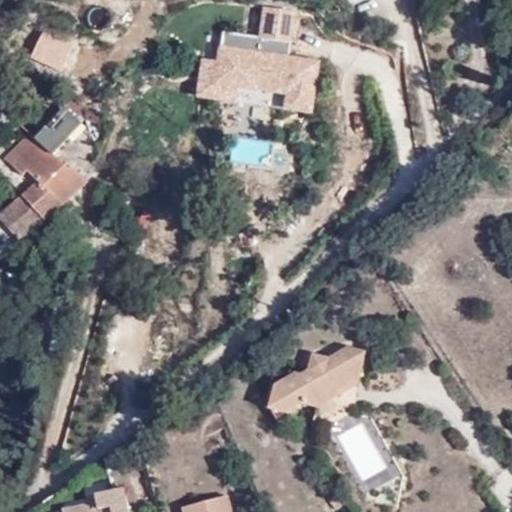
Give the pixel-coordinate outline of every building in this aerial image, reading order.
[(314,108),(319,57),(290,55),(294,7),(261,4),(258,34),(219,31),(217,60),(199,58),(196,97),(314,108)] [(29,122),(36,129),(54,150),(57,147),(73,131),(78,138),(95,123),(89,118),(98,108),(74,83),(29,122)] [(27,193),(24,195),(45,215),(63,200),(40,174),(55,162),(75,189),(88,179),(72,161),(68,162),(57,147),(54,150),(36,129),(9,152),(16,161),(7,171),(27,193)] [(40,174),(63,200),(75,189),(55,162),(40,174)] [(115,191),(103,185),(95,199),(109,206),(115,191)] [(45,215),(24,195),(2,212),(0,209),(0,234),(9,244),(45,215)] [(104,290),(121,295),(125,275),(109,272),(104,290)] [(370,348),(348,342),(338,350),(322,342),(306,366),(276,383),(273,381),(263,401),(287,412),(305,399),(323,405),(357,385),(370,348)] [(339,432),(362,490),(397,477),(373,418),(339,432)] [(112,511),(106,485),(86,488),(88,498),(63,504),(64,511),(112,511)] [(235,511),(231,495),(180,508),(181,511),(235,511)]
